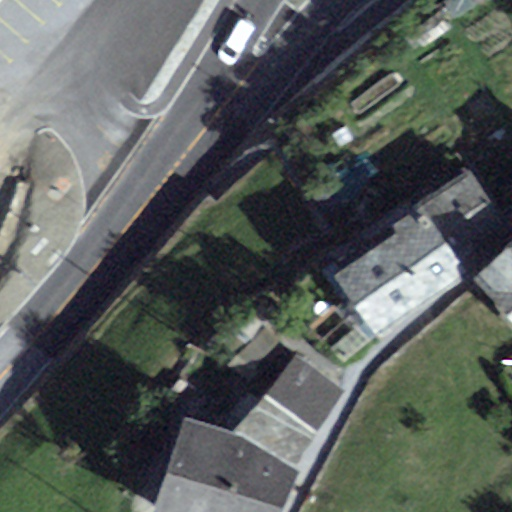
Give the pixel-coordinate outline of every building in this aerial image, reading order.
[(499,210),(468,166),(427,195),(458,239),(499,210)] [(377,332),(462,278),(425,219),(339,273),(377,332)] [(511,237),(471,272),(511,319),(511,237)] [(335,370),(297,346),(245,427),(283,451),(335,370)] [(257,511),(280,466),(184,421),(142,509),(147,511),(257,511)]
